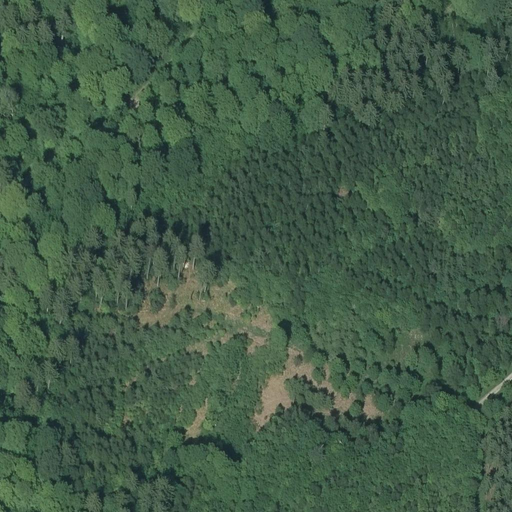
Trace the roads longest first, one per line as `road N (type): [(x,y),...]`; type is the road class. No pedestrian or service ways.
road 1 (track): [(226,0),(125,107),(45,161),(0,220)]
road 2 (track): [(475,409),(188,307)]
road 3 (track): [(511,378),(475,409),(284,511)]
road 4 (track): [(62,511),(42,445),(11,404),(0,335)]
